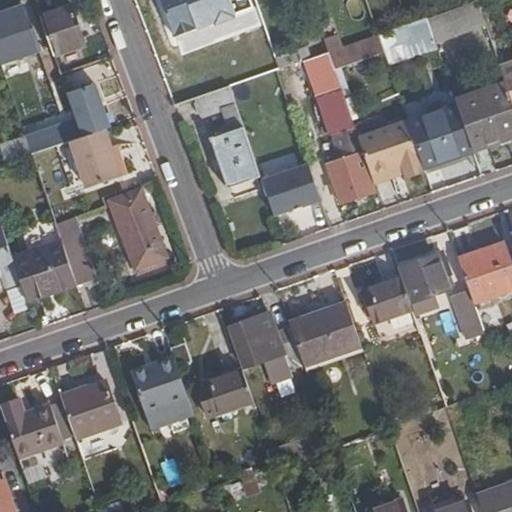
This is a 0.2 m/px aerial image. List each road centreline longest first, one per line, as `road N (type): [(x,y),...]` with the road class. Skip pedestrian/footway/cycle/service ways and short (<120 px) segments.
road 1 (residential): [(221,288),(113,0)]
road 2 (residential): [(221,288),(511,187)]
road 3 (residential): [(0,363),(221,288)]
